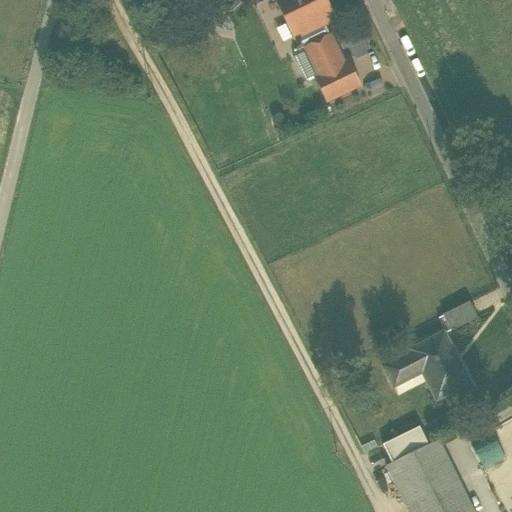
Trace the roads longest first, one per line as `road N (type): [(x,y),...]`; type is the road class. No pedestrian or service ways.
road 1 (track): [(120,0),(368,483)]
road 2 (residential): [(511,281),(382,0)]
road 3 (track): [(0,210),(52,0)]
